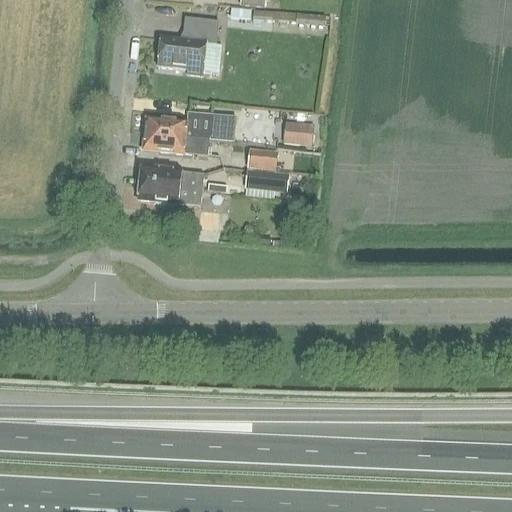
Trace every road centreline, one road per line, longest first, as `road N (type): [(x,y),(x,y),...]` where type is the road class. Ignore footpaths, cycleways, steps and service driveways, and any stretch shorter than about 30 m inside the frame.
road 1 (motorway): [(511,456),(0,434)]
road 2 (motorway): [(511,419),(0,417)]
road 3 (motorway): [(73,493),(506,511)]
road 4 (tertiary): [(90,315),(511,313)]
road 5 (unclassified): [(90,315),(125,0)]
